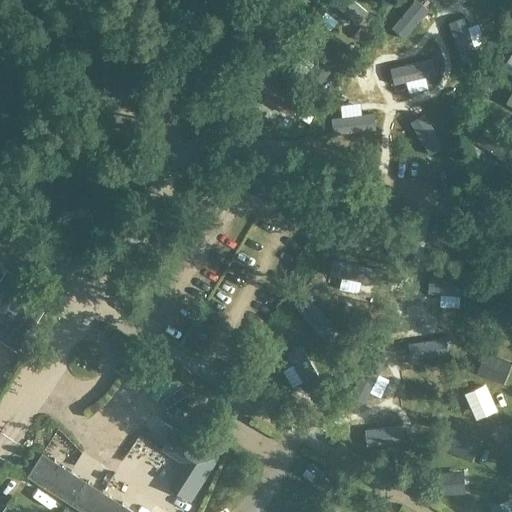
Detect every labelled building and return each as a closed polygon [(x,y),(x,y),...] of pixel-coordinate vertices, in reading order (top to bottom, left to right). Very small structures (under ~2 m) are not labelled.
[(329,0),(350,22),(364,10),(354,0),(329,0)] [(489,0),(483,20),(498,25),(505,0),(489,0)] [(388,43),(403,48),(416,10),(402,5),(388,43)] [(313,18),(330,29),(337,18),(320,7),(313,18)] [(484,43),(489,35),(481,30),(475,38),(484,43)] [(363,41),(357,36),(349,45),(356,51),(363,41)] [(445,75),(460,79),(473,41),(458,36),(445,75)] [(381,55),(387,47),(385,45),(377,39),(371,48),(381,55)] [(511,54),(508,52),(499,67),(511,74),(511,54)] [(128,59),(95,62),(97,83),(116,88),(116,94),(130,93),(128,59)] [(353,99),(367,103),(379,64),(365,60),(353,99)] [(7,65),(0,66),(0,100),(11,99),(7,65)] [(291,83),(285,91),(296,99),(302,91),(291,83)] [(446,97),(451,90),(443,84),(438,92),(446,97)] [(408,130),(423,134),(435,96),(421,91),(408,130)] [(337,101),(345,107),(348,102),(340,97),(337,101)] [(511,144),(483,125),(474,138),(503,158),(511,145),(511,144)] [(412,138),(407,146),(416,152),(421,144),(412,138)] [(412,160),(405,174),(442,192),(449,178),(412,160)] [(234,184),(246,191),(253,180),(241,173),(234,184)] [(87,177),(54,178),(55,199),(74,204),(74,211),(88,210),(87,177)] [(390,250),(397,237),(360,219),(354,232),(390,250)] [(370,294),(377,280),(340,262),(333,276),(370,294)] [(384,269),(375,264),(370,271),(379,277),(384,269)] [(0,340),(19,352),(34,328),(53,299),(7,270),(0,280),(0,340)] [(476,302),(482,288),(446,270),(439,284),(476,302)] [(349,337),(356,324),(319,306),(313,319),(349,337)] [(350,316),(358,320),(362,312),(354,307),(350,316)] [(469,320),(459,316),(453,328),(463,333),(469,320)] [(455,348),(462,335),(425,317),(418,331),(455,348)] [(329,381),(335,367),(299,350),(292,363),(329,381)] [(334,351),(329,361),(338,365),(342,356),(334,351)] [(484,359),(475,381),(486,385),(495,364),(484,359)] [(432,395),(439,381),(402,364),(396,377),(432,395)] [(155,371),(141,390),(150,397),(164,378),(155,371)] [(457,415),(477,424),(486,405),(466,395),(457,415)] [(419,426),(426,411),(417,407),(410,422),(419,426)] [(419,426),(410,422),(382,408),(376,422),(413,439),(419,426)] [(144,412),(122,461),(140,469),(163,421),(144,412)] [(45,444),(58,452),(68,435),(54,428),(45,444)] [(185,466),(199,444),(175,429),(161,451),(185,466)] [(460,462),(468,445),(450,437),(442,454),(460,462)] [(397,452),(393,460),(401,464),(404,456),(397,452)] [(38,462),(26,479),(67,504),(78,511),(132,511),(42,455),(38,462)] [(439,501),(447,482),(429,474),(421,494),(439,501)] [(289,493),(311,492),(311,480),(288,481),(289,493)] [(501,511),(511,511),(511,503),(506,501),(501,511)]
